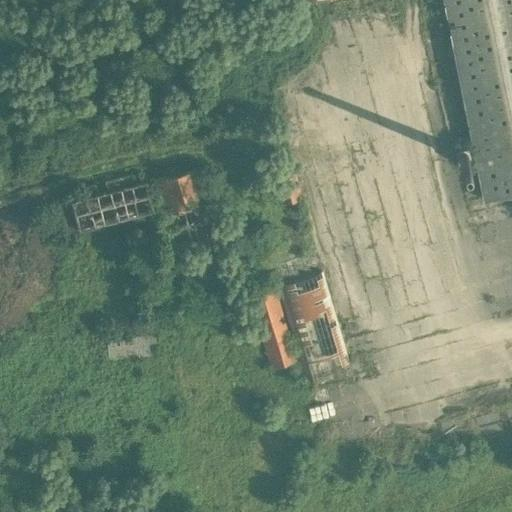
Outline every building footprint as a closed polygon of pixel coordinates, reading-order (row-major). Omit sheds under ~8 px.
[(511,192),(511,0),(442,0),(482,199),(511,192)] [(214,210),(209,212),(207,205),(198,165),(154,177),(167,223),(172,247),(179,252),(189,250),(190,244),(198,241),(204,246),(213,244),(214,237),(216,237),(213,226),(217,224),(214,210)] [(278,205),(300,199),(293,172),(271,178),(278,205)] [(144,180),(58,202),(66,231),(152,209),(144,180)] [(305,380),(350,366),(337,321),(322,270),(276,283),(287,321),(305,380)] [(269,367),(296,358),(285,321),(274,285),(247,293),(256,321),(269,367)] [(153,335),(104,338),(106,359),(154,355),(153,335)]
